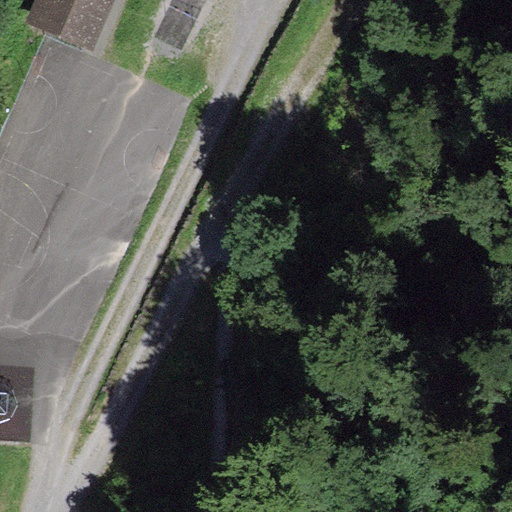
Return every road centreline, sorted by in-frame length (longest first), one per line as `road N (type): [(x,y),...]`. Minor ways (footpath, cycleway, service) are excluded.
road 1 (track): [(45,511),(68,409),(271,0)]
road 2 (track): [(63,511),(223,219)]
road 3 (track): [(223,219),(344,0)]
